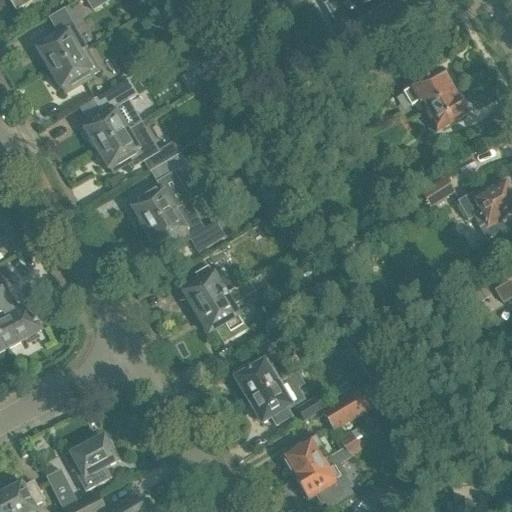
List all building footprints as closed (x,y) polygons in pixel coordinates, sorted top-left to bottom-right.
[(8,0),(10,3),(17,14),(21,11),(33,4),(30,0),(8,0)] [(114,0),(85,0),(93,13),(114,0)] [(263,0),(271,13),(292,0),(263,0)] [(389,22),(381,8),(394,0),(338,0),(361,38),(389,22)] [(63,35),(37,51),(43,61),(41,62),(47,73),(49,72),(50,73),(86,51),(88,50),(74,27),(72,28),(68,21),(58,28),(63,35)] [(145,49),(121,64),(129,77),(153,63),(145,49)] [(51,74),(48,75),(56,87),(58,86),(63,96),(89,80),(100,74),(86,51),(50,73),(51,74)] [(355,76),(363,90),(387,76),(379,61),(355,76)] [(423,112),(454,94),(441,71),(410,90),(411,91),(404,95),(412,108),(419,104),(423,112)] [(91,125),(84,130),(90,141),(88,142),(93,150),(95,149),(97,152),(136,129),(123,106),(122,107),(119,101),(113,91),(94,102),(104,118),(91,125)] [(454,94),(423,112),(437,134),(467,116),(454,94)] [(392,130),(396,128),(407,122),(402,113),(387,122),(392,130)] [(407,122),(396,128),(402,137),(413,131),(407,122)] [(98,154),(97,155),(103,166),(105,165),(111,175),(131,163),(134,167),(144,161),(151,173),(171,161),(164,150),(156,154),(140,126),(136,129),(97,152),(98,154)] [(175,144),(164,150),(171,161),(181,155),(175,144)] [(171,161),(151,173),(157,184),(171,177),(188,167),(181,155),(171,161)] [(251,192),(261,186),(254,172),(252,173),(221,191),(227,201),(249,189),(251,192)] [(160,191),(131,209),(136,218),(135,219),(141,229),(144,230),(145,231),(175,214),(188,206),(171,177),(157,184),(157,185),(160,191)] [(422,194),(431,209),(456,194),(446,179),(422,194)] [(472,198),(458,205),(463,214),(468,222),(470,221),(472,219),(473,221),(485,243),(503,233),(505,232),(500,223),(511,216),(511,194),(511,193),(509,194),(505,186),(495,192),(474,203),(472,198)] [(145,232),(144,234),(150,244),(152,244),(158,254),(176,243),(180,250),(191,243),(200,257),(226,241),(216,226),(205,233),(188,206),(175,214),(145,231),(145,232)] [(184,297),(183,297),(191,311),(192,310),(196,316),(235,293),(223,273),(213,279),(207,270),(199,275),(195,277),(200,286),(185,295),(184,296),(184,297)] [(235,293),(196,316),(200,324),(199,324),(206,336),(207,336),(208,337),(214,334),(219,343),(230,336),(243,329),(238,320),(239,319),(232,308),(235,306),(241,302),(256,294),(255,293),(266,287),(260,278),(235,293)] [(0,339),(6,351),(40,334),(36,326),(34,323),(31,318),(31,319),(26,311),(18,315),(0,282),(0,339)] [(511,283),(511,282),(495,291),(503,305),(511,299),(511,283)] [(475,294),(481,304),(491,298),(485,288),(475,294)] [(317,307),(309,292),(279,310),(287,325),(317,307)] [(268,356),(291,342),(285,332),(262,347),(268,356)] [(349,347),(354,356),(370,382),(371,384),(390,373),(368,336),(349,347)] [(242,369),(232,375),(236,381),(235,382),(238,386),(237,388),(241,395),(244,396),(248,404),(279,385),(266,363),(252,371),(248,365),(242,369)] [(279,385),(248,404),(255,415),(255,418),(259,425),(261,425),(262,426),(268,423),(270,422),(275,431),(293,421),(287,411),(304,402),(298,391),(304,388),(296,375),(279,385)] [(334,434),(377,409),(365,389),(322,415),(334,434)] [(317,399),(297,411),(297,412),(304,424),(324,412),(317,400),(317,399)] [(352,435),(340,441),(345,450),(357,443),(352,435)] [(74,471),(80,484),(86,494),(108,483),(103,472),(117,464),(104,440),(72,457),(78,469),(74,471)] [(315,441),(283,460),(295,481),(328,461),(315,441)] [(357,443),(345,450),(346,450),(351,460),(363,453),(362,452),(357,443)] [(328,461),(295,481),(300,489),(297,490),(304,501),(306,500),(307,502),(314,498),(321,510),(354,491),(340,467),(351,460),(346,450),(328,461)] [(62,476),(48,482),(63,511),(69,511),(78,508),(79,507),(63,475),(62,476)] [(487,511),(485,488),(469,490),(468,477),(458,478),(459,491),(453,492),(455,511),(487,511)] [(12,491),(3,496),(10,511),(37,511),(35,508),(37,507),(46,503),(35,483),(27,487),(25,488),(23,485),(22,486),(19,485),(13,488),(12,491)] [(0,511),(10,511),(3,496),(0,497),(0,511)] [(104,511),(98,498),(70,511),(104,511)] [(136,500),(116,511),(147,511),(144,506),(139,505),(136,500)]
